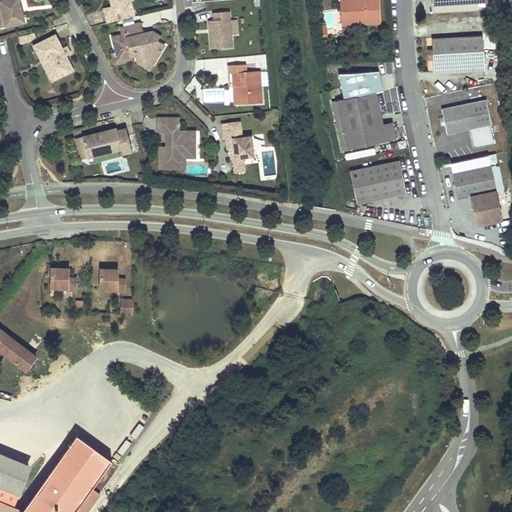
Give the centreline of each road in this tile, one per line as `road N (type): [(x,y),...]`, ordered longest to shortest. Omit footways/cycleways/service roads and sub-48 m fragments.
road 1 (tertiary): [(43,229),(164,227),(305,248),(351,265),(416,308)]
road 2 (tertiary): [(420,266),(387,267),(325,235),(213,216),(39,212)]
road 3 (residential): [(443,253),(404,0)]
road 4 (residential): [(119,96),(31,132),(26,153),(39,212)]
road 5 (residential): [(119,96),(152,95),(179,74),(180,0)]
